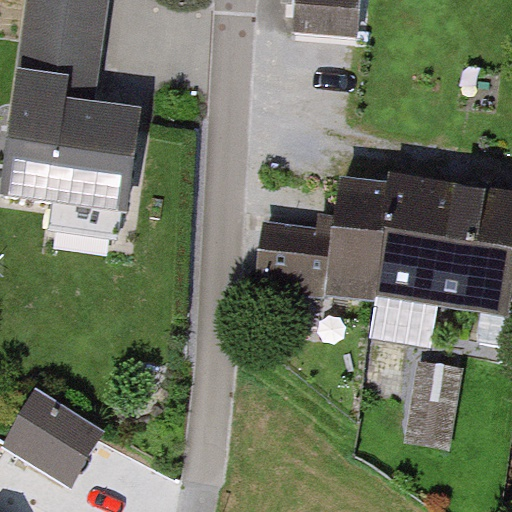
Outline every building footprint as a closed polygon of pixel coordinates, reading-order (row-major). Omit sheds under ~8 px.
[(27,0),(0,204),(0,216),(129,234),(144,127),(96,121),(112,0),(27,0)] [(373,0),(307,0),(306,42),(371,45),(373,0)] [(402,194),(286,179),(268,316),(385,330),(402,194)] [(511,261),(511,208),(402,194),(385,330),(501,346),(511,261)] [(93,441),(32,406),(8,449),(68,484),(78,467),(93,441)] [(416,434),(456,440),(460,412),(421,406),(416,434)]
